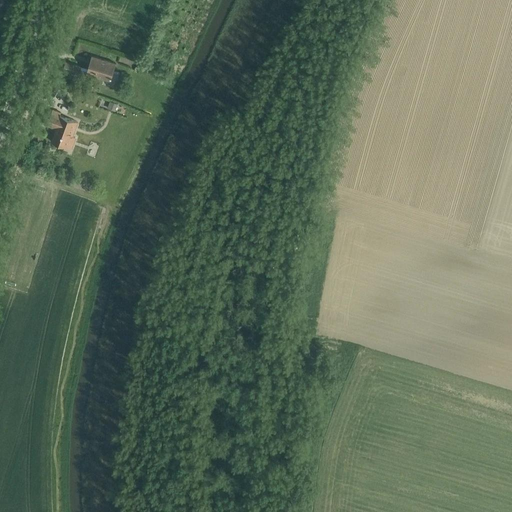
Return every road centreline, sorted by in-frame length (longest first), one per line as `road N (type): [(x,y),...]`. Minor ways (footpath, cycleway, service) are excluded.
road 1 (track): [(67,0),(31,117),(0,158)]
road 2 (tertiary): [(0,141),(42,0)]
